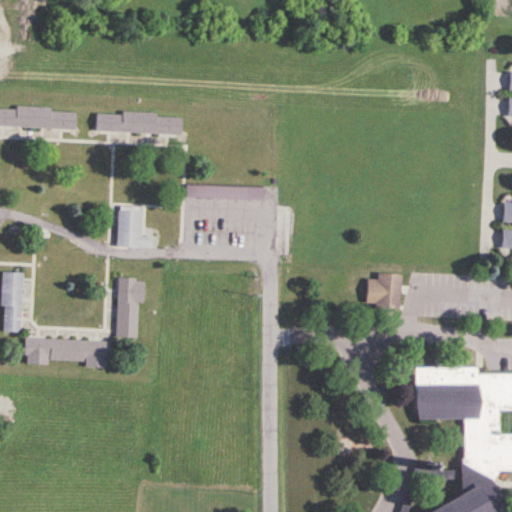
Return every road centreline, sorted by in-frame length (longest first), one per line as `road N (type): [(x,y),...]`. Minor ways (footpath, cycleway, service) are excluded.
road 1 (residential): [(274,511),(272,211)]
road 2 (residential): [(0,211),(115,251),(274,254)]
road 3 (residential): [(274,334),(511,333)]
